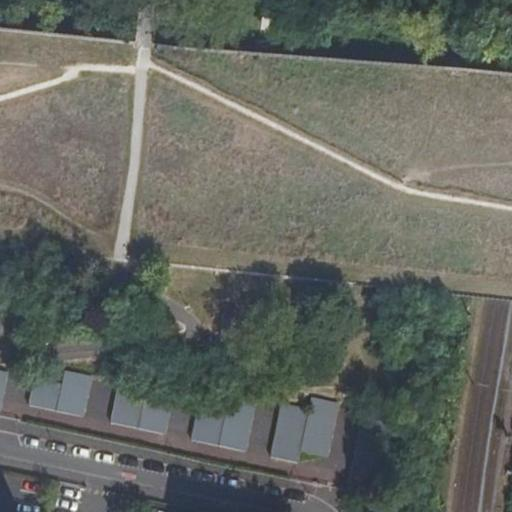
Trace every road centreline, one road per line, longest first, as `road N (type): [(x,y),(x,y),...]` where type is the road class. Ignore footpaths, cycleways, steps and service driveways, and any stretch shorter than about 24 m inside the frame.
road 1 (motorway): [(0,174),(511,235)]
road 2 (motorway): [(511,137),(0,80)]
road 3 (residential): [(310,511),(0,447)]
